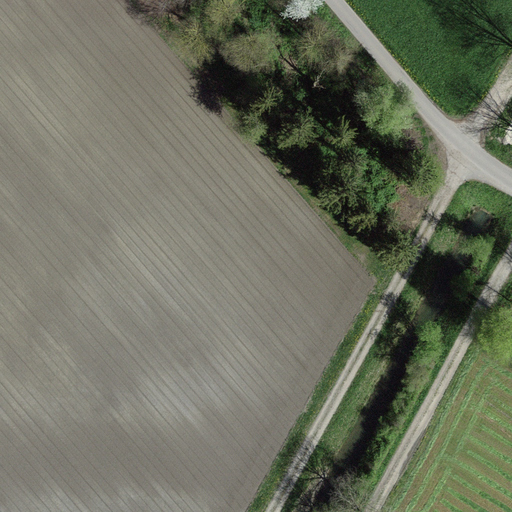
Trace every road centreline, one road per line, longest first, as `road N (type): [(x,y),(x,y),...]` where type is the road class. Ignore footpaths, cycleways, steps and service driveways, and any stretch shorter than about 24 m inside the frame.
road 1 (track): [(274,511),(511,82)]
road 2 (track): [(511,199),(464,180),(311,0)]
road 3 (track): [(377,511),(511,283)]
